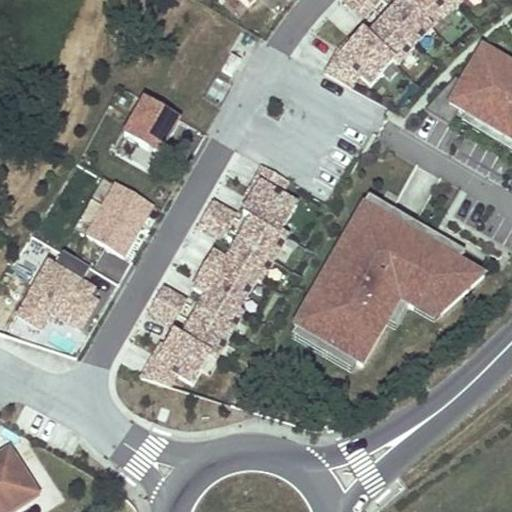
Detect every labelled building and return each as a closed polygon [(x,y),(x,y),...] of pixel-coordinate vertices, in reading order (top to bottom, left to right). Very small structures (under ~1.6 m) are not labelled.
[(237,0),(247,9),(255,0),(237,0)] [(380,0),(345,0),(344,2),(362,19),(380,0)] [(398,0),(400,2),(401,1),(430,28),(455,6),(449,0),(398,0)] [(430,28),(401,1),(400,2),(383,21),(412,47),(430,28)] [(458,48),(478,31),(458,8),(438,24),(458,48)] [(412,47),(383,21),(381,23),(367,38),(366,39),(391,62),(394,66),(412,47)] [(334,54),(323,76),(349,90),(359,78),(368,87),(391,62),(366,39),(367,38),(362,34),(352,44),(338,57),(334,54)] [(349,40),(334,54),(338,57),(352,44),(349,40)] [(493,68),(498,60),(482,50),(477,59),(493,68)] [(232,78),(241,62),(232,56),(222,72),(232,78)] [(511,67),(498,60),(493,68),(477,59),(462,84),(449,107),(459,112),(466,117),(494,133),(511,143),(511,67)] [(449,107),(462,84),(454,80),(424,113),(450,128),(459,112),(449,107)] [(159,158),(179,122),(145,102),(124,139),(159,158)] [(489,141),(494,133),(466,117),(461,125),(489,141)] [(511,143),(494,133),(489,141),(511,154),(511,143)] [(288,184),(262,169),(253,184),(259,187),(242,216),(250,220),(251,219),(279,236),(279,235),(296,207),(280,198),(288,184)] [(86,239),(116,188),(104,180),(74,232),(86,239)] [(123,260),(153,209),(116,188),(86,239),(123,260)] [(356,365),(362,368),(387,326),(400,303),(409,309),(413,311),(417,303),(441,317),(483,279),(459,265),(427,247),(432,238),(412,227),(407,235),(384,222),(389,213),(398,198),(387,192),(378,206),(373,215),(363,209),(293,329),(296,331),(356,365)] [(373,215),(378,206),(368,201),(363,209),(373,215)] [(220,241),(233,219),(211,206),(198,229),(220,241)] [(412,227),(389,213),(384,222),(407,235),(412,227)] [(251,219),(250,220),(238,242),(273,262),(286,239),(279,235),(279,236),(251,219)] [(464,256),(432,238),(427,247),(459,265),(464,256)] [(273,262),(238,242),(225,263),(225,264),(256,281),(255,282),(260,285),(273,262)] [(77,334),(98,298),(95,296),(90,293),(95,284),(82,277),(90,263),(68,250),(60,265),(49,259),(12,323),(42,340),(53,320),(77,334)] [(256,281),(225,264),(225,263),(212,256),(196,284),(192,291),(205,298),(206,297),(236,315),(237,314),(255,282),(256,281)] [(95,296),(100,287),(95,284),(90,293),(95,296)] [(171,327),(184,304),(162,292),(149,314),(171,327)] [(236,315),(206,297),(205,298),(193,319),(228,339),(241,317),(237,314),(236,315)] [(396,331),(409,309),(400,303),(387,326),(396,331)] [(441,317),(417,303),(413,311),(434,323),(441,317)] [(228,339),(193,319),(191,323),(181,341),(209,358),(208,358),(215,362),(228,339)] [(356,365),(296,331),(291,339),(351,374),(356,365)] [(209,358),(181,341),(173,336),(155,365),(150,362),(139,380),(168,389),(175,377),(191,387),(208,358),(209,358)] [(30,488),(20,470),(9,452),(0,457),(0,511),(5,511),(9,510),(6,504),(30,488)] [(6,504),(9,510),(34,493),(30,488),(6,504)]
